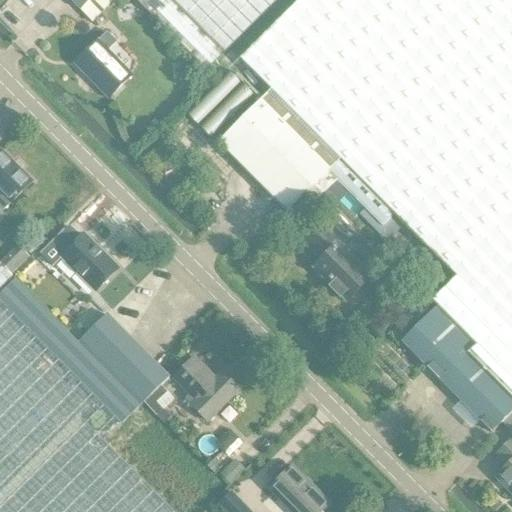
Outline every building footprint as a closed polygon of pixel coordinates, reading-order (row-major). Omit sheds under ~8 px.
[(68,0),(80,12),(92,24),(115,0),(134,0),(206,72),(223,54),(168,0),(68,0)] [(168,0),(223,54),(277,0),(168,0)] [(270,92),(217,146),(287,216),(301,202),(309,210),(310,208),(321,220),(348,193),(366,210),(383,227),(395,215),(448,268),(511,204),(511,0),(301,0),(239,62),(270,92)] [(131,78),(107,54),(117,43),(106,34),(97,44),(75,67),(109,100),(131,78)] [(184,64),(179,69),(179,77),(184,82),(193,73),(184,64)] [(154,123),(144,132),(149,137),(159,128),(154,123)] [(0,208),(3,211),(31,181),(0,152),(0,208)] [(432,311),(400,344),(424,368),(439,383),(441,385),(492,435),(503,424),(508,429),(511,433),(511,204),(448,268),(450,270),(450,271),(456,278),(432,301),(436,307),(432,311)] [(349,251),(322,225),(304,245),(323,263),(315,272),(332,288),(329,290),(340,300),(342,298),(347,303),(370,279),(345,255),(349,251)] [(61,259),(95,293),(118,271),(84,237),(61,259)] [(0,289),(12,277),(0,264),(0,289)] [(172,511),(104,443),(140,407),(144,404),(157,417),(164,424),(170,418),(163,411),(156,405),(167,394),(160,388),(169,379),(107,317),(78,346),(15,280),(0,294),(0,511),(172,511)] [(193,361),(173,381),(188,396),(183,400),(204,421),(208,424),(226,406),(238,393),(221,376),(214,384),(208,378),(209,376),(193,361)] [(511,441),(494,461),(503,470),(494,479),(497,481),(499,479),(511,491),(511,441)] [(234,461),(220,476),(229,486),(244,471),(234,461)] [(291,511),(322,511),(330,504),(291,467),(269,490),(291,511)] [(229,495),(218,506),(224,511),(225,511),(236,502),(229,495)]
